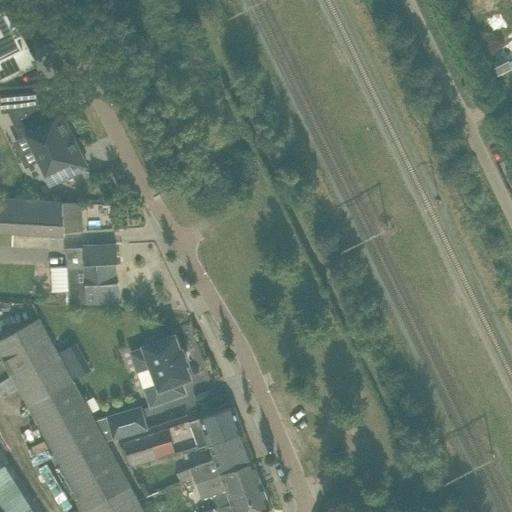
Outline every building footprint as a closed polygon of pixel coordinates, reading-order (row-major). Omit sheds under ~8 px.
[(511,0),(500,0),(468,13),(491,71),(511,62),(511,0)] [(5,8),(0,10),(0,81),(5,81),(14,76),(8,64),(26,55),(17,36),(23,34),(17,23),(13,25),(5,8)] [(38,92),(0,95),(1,112),(8,112),(20,137),(27,134),(51,184),(87,166),(62,115),(51,120),(45,108),(39,108),(38,92)] [(0,199),(0,231),(64,235),(64,230),(82,230),(82,205),(0,199)] [(83,247),(66,247),(67,268),(68,285),(85,284),(86,303),(99,302),(119,301),(118,282),(116,282),(115,263),(117,263),(116,243),(96,244),(83,245),(83,247)] [(143,511),(38,320),(0,340),(0,353),(86,511),(143,511)] [(175,333),(159,339),(158,335),(147,339),(148,343),(143,345),(143,347),(131,352),(136,367),(150,365),(157,383),(144,387),(151,406),(186,393),(181,381),(191,377),(186,364),(188,364),(182,348),(180,349),(175,333)] [(114,438),(147,428),(140,406),(107,416),(114,438)] [(198,447),(210,443),(242,431),(234,407),(234,406),(189,422),(198,447)] [(190,468),(177,473),(180,481),(193,476),(196,483),(254,461),(242,431),(210,443),(215,459),(190,468)] [(152,444),(147,445),(126,452),(130,465),(156,457),(152,444)] [(217,504),(263,487),(254,461),(196,483),(202,498),(213,494),(217,504)] [(271,508),(263,487),(217,504),(218,507),(203,511),(270,511),(273,508),(271,508)]
